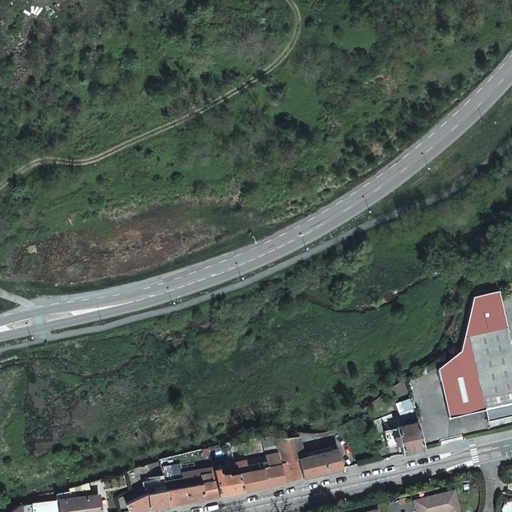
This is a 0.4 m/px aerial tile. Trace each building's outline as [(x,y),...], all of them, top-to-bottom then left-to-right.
[(511,415),(511,351),(506,326),(497,290),(471,297),(463,351),(438,367),(450,417),(487,408),(490,420),(511,415)] [(416,415),(414,408),(402,410),(404,418),(416,415)] [(356,415),(361,425),(366,423),(362,413),(356,415)] [(402,454),(424,449),(417,422),(395,427),(402,454)] [(293,480),(302,477),(298,456),(303,455),(299,436),(275,438),(275,441),(276,447),(277,452),(283,481),(293,480)] [(321,473),(341,468),(337,448),(327,450),(325,439),(314,442),(316,453),(305,455),(303,455),(298,456),(302,477),(321,473)] [(256,487),(283,481),(277,452),(266,454),(268,466),(239,472),(242,489),(256,487)] [(218,494),(242,489),(239,472),(237,472),(234,462),(212,468),(213,471),(218,494)] [(213,471),(163,481),(168,504),(206,497),(218,494),(213,471)] [(163,481),(163,477),(142,481),(145,493),(126,502),(129,511),(157,506),(168,504),(163,481)] [(457,511),(453,492),(413,501),(415,511),(457,511)] [(99,511),(97,493),(57,499),(59,511),(99,511)] [(59,511),(57,499),(21,504),(21,511),(59,511)]
